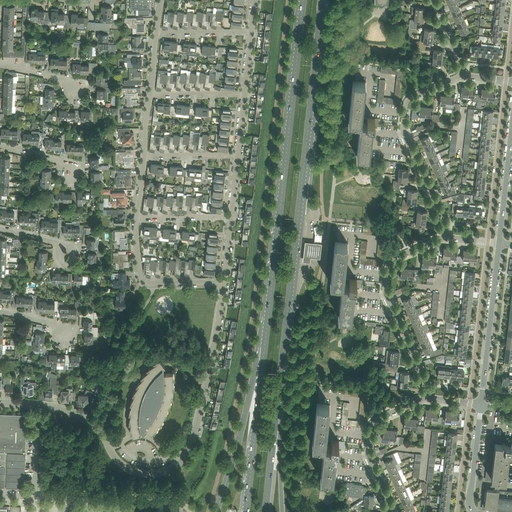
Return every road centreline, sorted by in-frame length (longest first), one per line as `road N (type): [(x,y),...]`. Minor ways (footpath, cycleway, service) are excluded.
road 1 (primary): [(276,409),(321,3)]
road 2 (residential): [(0,402),(67,409),(129,468),(165,470),(191,439),(224,283)]
road 3 (primary): [(302,11),(265,332)]
road 4 (residential): [(429,398),(384,290),(391,261),(447,237)]
road 5 (residential): [(447,237),(403,119),(416,95),(463,76)]
road 6 (primary): [(265,332),(216,511)]
road 7 (primary): [(265,332),(245,511)]
road 8 (tertiary): [(480,404),(499,243)]
road 9 (residential): [(392,511),(370,460),(369,429),(390,411),(429,398)]
road 10 (residential): [(224,283),(146,282),(136,215)]
